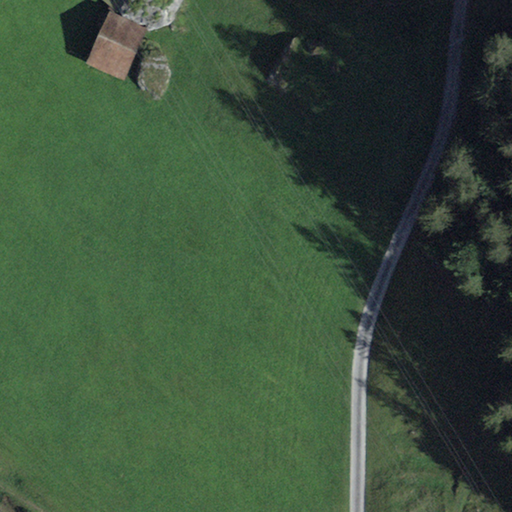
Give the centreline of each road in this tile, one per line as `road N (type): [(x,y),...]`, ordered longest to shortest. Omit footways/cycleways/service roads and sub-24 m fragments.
road 1 (track): [(358,511),(368,316),(435,141),(466,0)]
road 2 (track): [(511,125),(408,214)]
